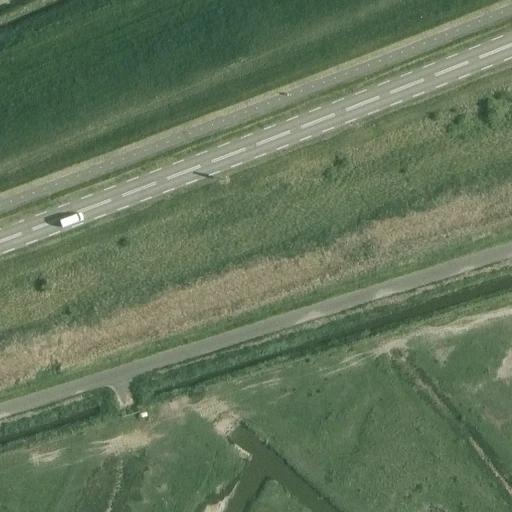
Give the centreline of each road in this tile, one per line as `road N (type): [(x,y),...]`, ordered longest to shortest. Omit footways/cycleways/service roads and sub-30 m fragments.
road 1 (secondary): [(0,244),(511,43)]
road 2 (unclassified): [(0,415),(511,263)]
